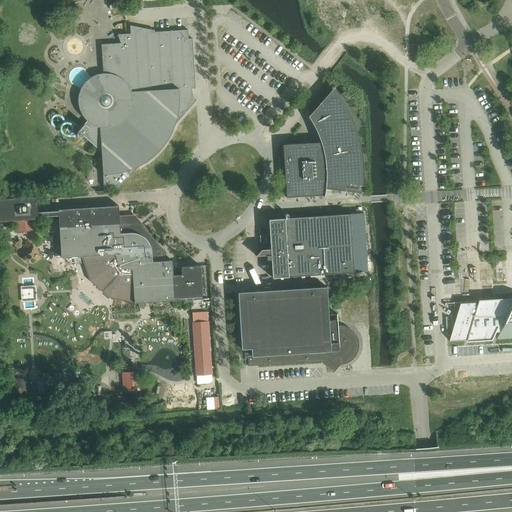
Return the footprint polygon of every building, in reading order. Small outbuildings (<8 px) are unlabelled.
[(120,43),(101,44),(103,73),(97,74),(90,78),(86,71),(85,70),(84,70),(82,69),(80,68),(78,68),(76,68),(74,69),(73,70),(72,71),(71,71),(70,73),(69,75),(69,77),(69,78),(70,80),(70,82),(72,83),(72,84),(73,85),(81,88),(78,95),(78,102),(79,109),(82,116),(87,121),(77,132),(77,134),(77,137),(82,137),(82,136),(101,152),(103,188),(112,187),(117,191),(138,167),(146,162),(154,156),(161,149),(166,141),(171,133),(175,124),(196,100),(192,96),(191,88),(195,88),(192,38),(188,39),(188,30),(143,33),(143,31),(132,29),(131,29),(132,33),(117,34),(120,43)] [(360,193),(360,190),(361,186),(361,181),(361,176),(361,166),(360,156),(359,151),(358,147),(356,137),(353,128),(351,123),(349,119),(347,114),(345,110),(343,106),(340,101),(338,97),(335,93),(332,89),(308,116),(309,119),(313,125),(314,127),(316,131),(319,138),(320,142),(283,145),(286,197),(324,195),(323,197),(324,197),(326,188),(360,193)] [(182,300),(202,299),(200,265),(181,267),(181,275),(173,275),(172,260),(171,250),(163,250),(161,224),(145,211),(119,213),(118,206),(58,209),(58,211),(37,212),(36,196),(0,198),(0,228),(1,229),(1,228),(0,227),(0,224),(2,227),(3,226),(0,224),(0,222),(1,221),(37,219),(37,217),(58,216),(58,220),(61,258),(82,256),(90,280),(109,297),(134,302),(134,303),(146,302),(147,302),(155,302),(171,301),(181,300),(182,300)] [(271,255),(272,278),(354,272),(350,214),(268,219),(270,240),(256,256),(271,255)] [(23,231),(23,233),(27,233),(27,231),(35,230),(35,221),(14,222),(15,232),(23,231)] [(35,287),(22,288),(23,300),(35,300),(35,287)] [(321,361),(331,370),(336,364),(340,365),(344,364),(347,363),(350,361),(352,359),(355,357),(356,354),(358,350),(358,347),(359,344),(358,340),(357,337),(355,334),(353,331),(350,329),(348,327),(344,326),(341,325),(337,325),(337,320),(329,321),(329,315),(327,298),(326,287),(316,287),(308,287),(308,288),(307,288),(282,289),(281,289),(257,291),(256,291),(248,291),(248,292),(237,292),(238,304),(240,338),(241,349),(247,349),(248,366),(321,361)] [(462,303),(451,342),(465,341),(466,340),(469,339),(469,340),(495,338),(498,332),(501,332),(499,338),(511,336),(511,302),(511,301),(511,299),(480,301),(479,304),(476,305),(477,302),(462,303)] [(192,323),(196,376),(211,374),(208,322),(192,323)] [(122,373),(123,391),(142,390),(141,371),(122,373)] [(9,393),(15,398),(23,398),(28,392),(28,384),(22,379),(14,380),(9,385),(9,393)] [(204,398),(205,407),(220,407),(219,397),(204,398)]
